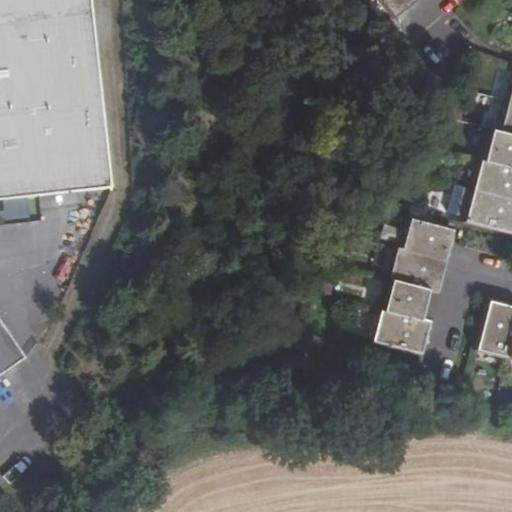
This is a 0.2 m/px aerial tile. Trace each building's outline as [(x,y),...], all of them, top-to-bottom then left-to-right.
[(85,0),(0,0),(0,207),(107,195),(85,0)] [(413,0),(382,0),(395,15),(413,0)] [(453,11),(445,18),(463,37),(470,30),(453,11)] [(511,101),(505,100),(498,131),(511,134),(511,101)] [(511,134),(498,131),(485,128),(478,158),(511,167),(511,134)] [(511,167),(478,158),(470,189),(511,199),(511,167)] [(511,199),(470,189),(462,220),(511,232),(511,199)] [(451,230),(432,225),(405,217),(396,248),(443,260),(451,230)] [(443,260),(396,248),(394,247),(385,278),(428,289),(435,291),(443,260)] [(385,278),(378,307),(420,318),(428,289),(385,278)] [(511,306),(488,301),(475,350),(506,357),(511,332),(511,306)] [(420,318),(378,307),(369,340),(420,353),(428,320),(420,318)] [(0,372),(27,352),(0,314),(0,372)]
